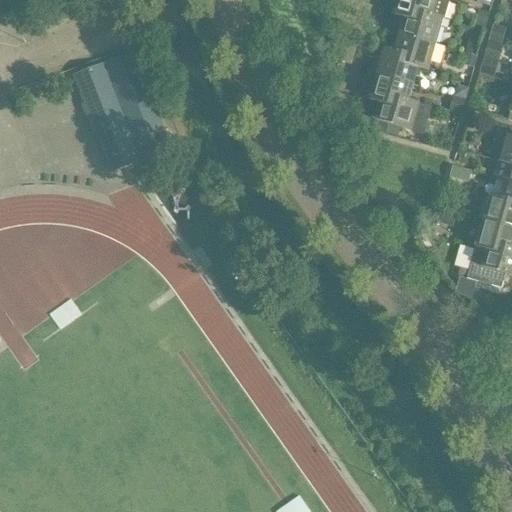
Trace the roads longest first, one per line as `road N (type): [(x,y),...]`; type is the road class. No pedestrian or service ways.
road 1 (tertiary): [(511,489),(416,327),(283,155)]
road 2 (residential): [(283,155),(335,124),(371,0)]
road 3 (tertiary): [(283,155),(216,0)]
